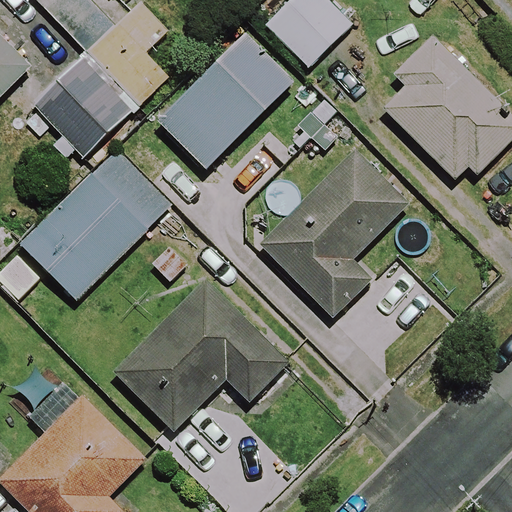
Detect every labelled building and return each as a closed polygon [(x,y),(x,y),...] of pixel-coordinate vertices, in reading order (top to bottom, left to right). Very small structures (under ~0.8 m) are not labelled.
[(117,28),(90,0),(64,0),(52,13),(91,53),(117,28)] [(356,27),(328,0),(293,0),(268,26),(313,70),(356,27)] [(117,28),(91,53),(142,106),(171,78),(148,54),(172,31),(144,2),(117,28)] [(0,101),(35,66),(0,32),(0,101)] [(295,83),(248,36),(160,124),(208,172),(295,83)] [(381,116),(451,185),(466,170),(475,179),(511,142),(511,125),(430,45),(398,77),(409,88),(381,116)] [(119,154),(24,247),(78,302),(173,210),(119,154)] [(264,248),(287,270),(335,318),(374,279),(354,260),(408,205),(357,154),(264,248)] [(287,369),(201,286),(111,380),(172,439),(222,387),(247,410),(287,369)] [(17,420),(41,443),(0,484),(0,490),(22,511),(112,511),(105,504),(143,465),(80,403),(72,411),(48,388),(17,420)]
